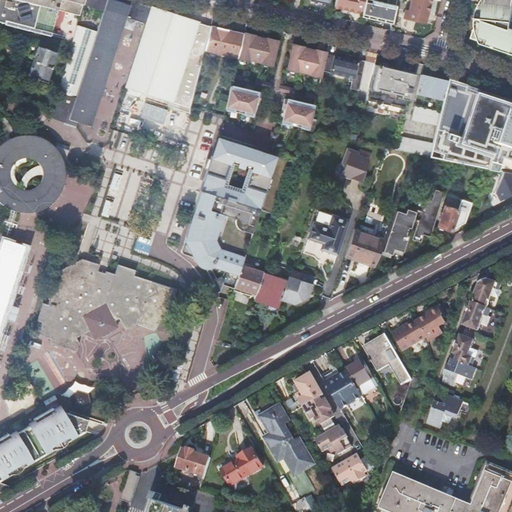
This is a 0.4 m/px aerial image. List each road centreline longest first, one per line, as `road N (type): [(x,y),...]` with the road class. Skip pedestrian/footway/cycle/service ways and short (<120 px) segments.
road 1 (tertiary): [(511,231),(153,421)]
road 2 (residential): [(440,57),(198,0)]
road 3 (tertiary): [(120,446),(1,511)]
